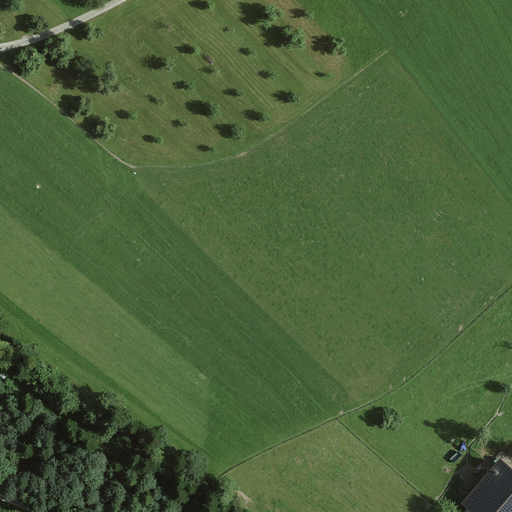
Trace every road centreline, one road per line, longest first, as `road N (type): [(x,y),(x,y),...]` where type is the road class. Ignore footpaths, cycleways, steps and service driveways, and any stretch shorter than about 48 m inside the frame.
road 1 (track): [(0,362),(190,511)]
road 2 (track): [(0,47),(120,0)]
